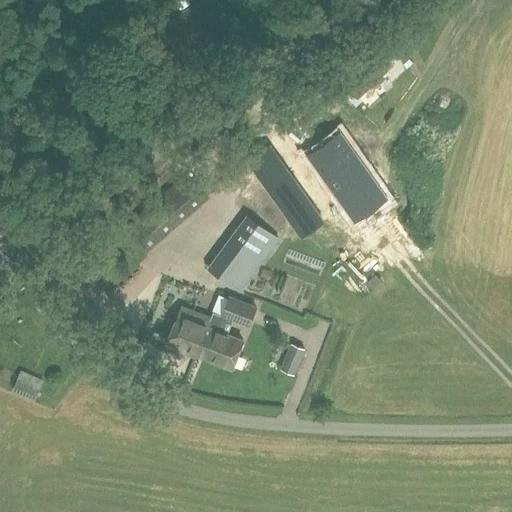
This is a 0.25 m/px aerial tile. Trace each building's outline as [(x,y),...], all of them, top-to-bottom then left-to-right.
[(339,135),(312,154),(340,194),(354,215),(382,196),(373,183),(339,135)] [(268,147),(248,161),(270,193),(291,178),(268,147)] [(187,171),(131,233),(157,256),(212,193),(187,171)] [(285,232),(242,201),(218,231),(229,238),(207,267),(240,292),(285,232)] [(309,203),(288,218),(301,236),(322,221),(309,203)] [(289,285),(288,303),(311,304),(311,286),(289,285)] [(182,306),(167,344),(196,355),(197,353),(233,367),(244,340),(223,331),(228,317),(250,325),(257,307),(230,296),(222,315),(214,311),(211,317),(182,306)] [(294,343),(290,355),(301,359),(305,348),(294,343)] [(19,387),(41,397),(47,383),(26,373),(19,387)]
